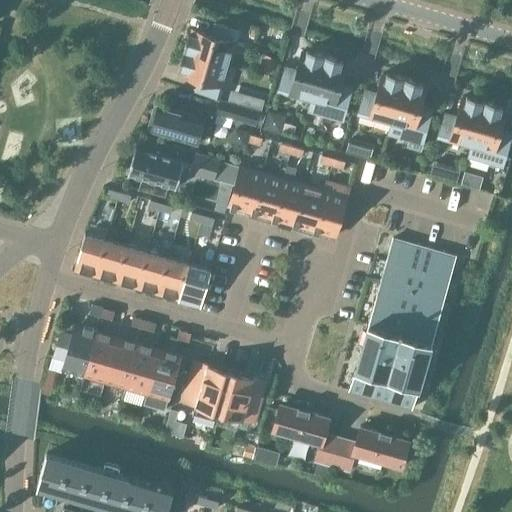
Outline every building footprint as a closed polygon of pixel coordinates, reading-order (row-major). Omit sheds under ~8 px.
[(183,51),(230,64),(240,30),(215,23),(212,35),(192,29),(189,39),(187,38),(183,51)] [(220,98),(230,64),(183,51),(180,63),(182,64),(179,73),(199,79),(195,91),(220,98)] [(311,101),(325,54),(313,51),(312,53),(303,51),(297,70),(284,67),(277,91),(311,101)] [(325,54),(311,101),(308,110),(331,117),(333,108),(346,111),(353,86),(340,83),(346,63),(337,60),(337,58),(325,54)] [(265,55),(260,70),(274,74),(278,59),(265,55)] [(391,124),(404,77),(393,74),(392,76),(382,74),(377,93),(364,90),(357,114),(391,124)] [(404,77),(391,124),(388,133),(411,140),(413,131),(426,134),(433,109),(420,106),(426,86),(416,83),(417,81),(404,77)] [(471,147),(484,100),(472,97),(472,99),(462,97),(457,116),(444,113),(437,137),(471,147)] [(255,124),(259,111),(220,100),(216,113),(255,124)] [(484,100),(471,147),(468,156),(490,163),(493,154),(505,157),(511,134),(511,132),(500,129),(506,109),(496,106),(497,104),(484,100)] [(204,118),(158,105),(155,116),(152,115),(148,126),(152,127),(151,131),(197,144),(204,118)] [(267,117),(264,128),(274,131),(277,120),(267,117)] [(260,145),(262,137),(251,134),(249,141),(260,145)] [(349,139),(346,152),(353,154),(356,141),(349,139)] [(291,154),(294,146),(281,143),(279,150),(291,154)] [(294,146),(291,154),(303,157),(305,149),(294,146)] [(181,169),(190,172),(193,163),(136,147),(128,174),(176,188),(181,169)] [(193,163),(190,172),(213,178),(219,158),(196,152),(193,163)] [(333,166),(336,158),(324,155),(322,162),(333,166)] [(336,158),(333,166),(344,169),(347,161),(336,158)] [(225,160),(222,172),(237,176),(241,165),(225,160)] [(311,229),(323,188),(242,164),(229,206),(311,229)] [(482,176),(464,171),(461,184),(478,189),(482,176)] [(325,180),(323,188),(311,229),(334,236),(349,187),(325,180)] [(117,199),(120,192),(108,188),(106,196),(117,199)] [(120,192),(117,199),(129,202),(131,195),(120,192)] [(160,210),(162,202),(150,199),(148,207),(160,210)] [(225,214),(229,203),(217,199),(214,211),(225,214)] [(162,202),(160,210),(171,213),(173,206),(162,202)] [(200,222),(203,214),(192,211),(190,219),(200,222)] [(203,214),(200,222),(212,225),(215,218),(203,214)] [(94,274),(105,238),(85,232),(75,268),(94,274)] [(115,280),(125,244),(105,238),(94,274),(115,280)] [(412,407),(456,257),(393,239),(349,389),(412,407)] [(136,286),(146,250),(125,244),(115,280),(136,286)] [(157,292),(167,256),(146,250),(136,286),(157,292)] [(179,298),(189,262),(167,256),(157,292),(179,298)] [(189,262),(179,298),(201,304),(211,268),(189,262)] [(100,315),(103,307),(92,305),(90,312),(100,315)] [(103,307),(100,315),(112,318),(115,311),(103,307)] [(143,327),(145,320),(134,316),(132,324),(143,327)] [(145,320),(143,327),(154,331),(156,323),(145,320)] [(83,376),(96,329),(84,325),(83,330),(74,328),(72,333),(61,330),(53,357),(65,360),(62,370),(83,376)] [(104,382),(118,335),(96,329),(83,376),(104,382)] [(189,341),(191,333),(180,330),(177,337),(189,341)] [(118,335),(104,382),(126,388),(139,341),(118,335)] [(146,394),(160,347),(139,341),(126,388),(146,394)] [(160,347),(146,394),(168,400),(181,354),(176,353),(177,352),(160,347)] [(218,411),(231,368),(217,364),(217,366),(194,360),(183,401),(196,404),(193,414),(216,420),(218,411)] [(231,368),(218,411),(254,421),(266,381),(244,374),(245,372),(231,368)] [(332,465),(340,436),(325,432),(329,417),(308,411),(308,413),(280,405),(273,430),(320,443),(315,460),(317,461),(332,465)] [(340,436),(332,465),(348,470),(353,453),(401,466),(408,442),(380,434),(381,432),(360,426),(356,441),(340,436)] [(247,445),(244,455),(253,457),(256,447),(247,445)] [(257,446),(254,458),(275,464),(278,452),(257,446)] [(57,491),(51,511),(166,511),(173,490),(46,453),(37,485),(57,491)] [(317,461),(313,473),(329,477),(332,465),(317,461)] [(205,506),(207,498),(196,495),(194,502),(205,506)] [(207,498),(205,506),(216,509),(218,501),(207,498)]
